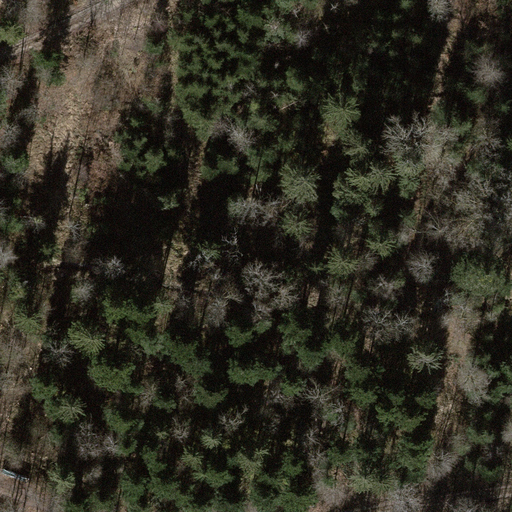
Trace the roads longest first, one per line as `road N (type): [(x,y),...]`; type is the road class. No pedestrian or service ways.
road 1 (track): [(0,59),(131,0)]
road 2 (track): [(511,493),(389,511)]
